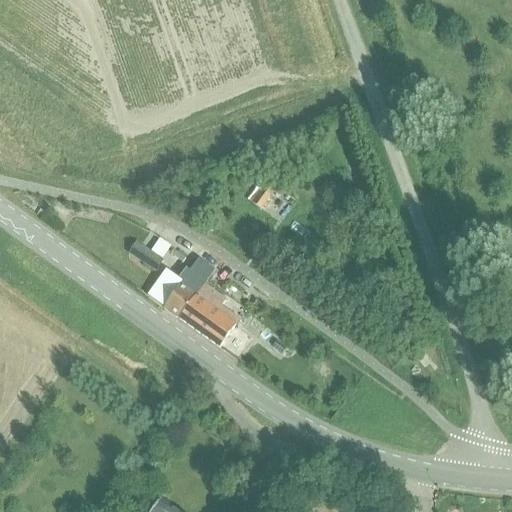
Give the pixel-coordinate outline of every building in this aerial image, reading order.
[(249,203),(259,210),(271,194),(261,187),(249,203)] [(278,188),(273,195),(279,199),(284,192),(278,188)] [(173,251),(170,256),(182,264),(185,259),(173,251)] [(163,261),(150,252),(142,264),(155,273),(163,261)] [(178,320),(204,285),(186,271),(179,281),(183,284),(164,310),(178,320)] [(217,314),(226,302),(205,287),(206,285),(204,285),(178,320),(219,349),(235,327),(217,314)] [(430,357),(417,365),(430,388),(444,380),(430,357)] [(173,511),(159,502),(152,511),(173,511)]
